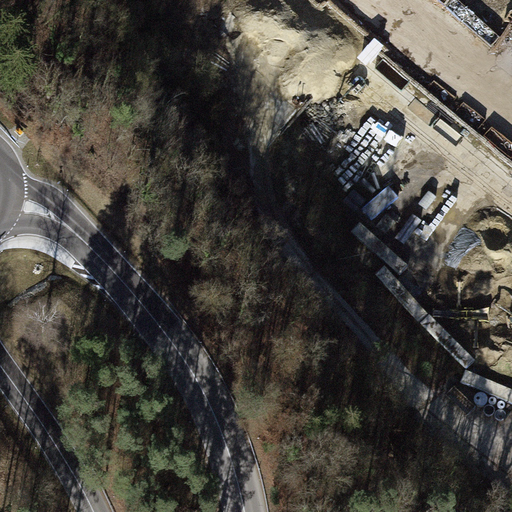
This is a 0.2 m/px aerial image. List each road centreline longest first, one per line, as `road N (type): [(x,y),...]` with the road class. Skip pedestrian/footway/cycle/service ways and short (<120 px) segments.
road 1 (primary): [(245,511),(194,377),(151,315),(65,222),(10,199)]
road 2 (primary): [(94,511),(0,362)]
